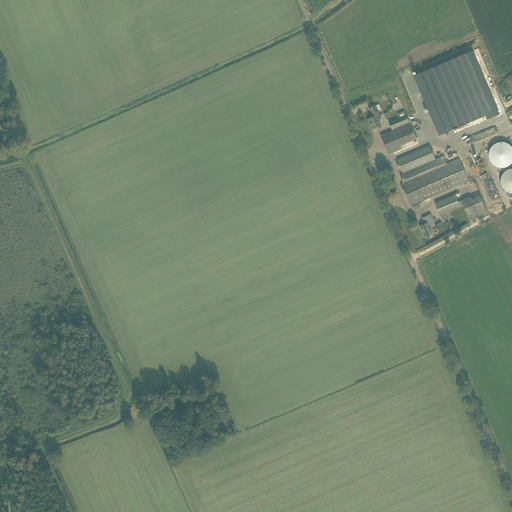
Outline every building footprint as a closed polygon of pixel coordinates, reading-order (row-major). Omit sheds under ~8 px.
[(472,52),(414,76),(439,135),(486,115),(488,120),(499,115),(472,52)] [(381,118),(376,106),(373,107),(369,109),(373,117),(367,119),(369,123),(370,123),(373,129),(381,126),(378,120),(381,118)] [(392,131),(410,123),(406,115),(389,123),(392,131)] [(410,123),(392,131),(381,136),(389,154),(401,149),(400,146),(416,139),(410,123)] [(511,148),(510,146),(508,144),(505,143),(502,143),(499,144),(497,146),(495,148),(494,151),(494,154),(495,157),(497,160),(499,161),(502,162),(505,162),(508,161),(510,160),(511,157),(511,148)] [(400,175),(403,183),(401,183),(411,206),(469,181),(459,159),(447,164),(443,156),(435,159),(429,146),(397,160),(402,174),(400,175)] [(476,164),(481,182),(488,180),(484,162),(476,164)] [(455,195),(435,203),(443,221),(453,217),(450,211),(463,206),(469,220),(487,213),(480,196),(471,200),(470,197),(458,202),(455,195)] [(424,237),(429,235),(432,234),(428,225),(434,223),(430,214),(421,218),(424,225),(420,226),(424,237)]
